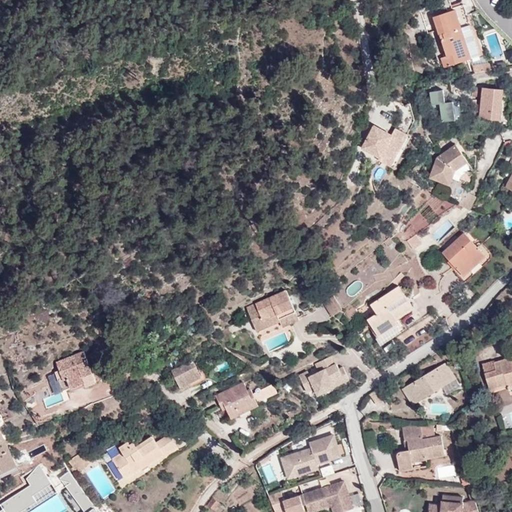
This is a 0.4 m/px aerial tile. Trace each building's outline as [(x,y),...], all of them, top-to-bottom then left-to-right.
[(441,57),(446,67),(481,55),(465,6),(434,17),(447,55),(441,57)] [(491,63),(474,66),(474,73),(492,69),(491,63)] [(439,102),(442,118),(455,116),(452,97),(444,99),(442,87),(428,89),(431,103),(439,102)] [(501,120),(504,89),(484,87),(480,118),(501,120)] [(372,127),(362,149),(379,158),(380,158),(382,154),(394,159),(403,141),(401,140),(405,133),(394,128),(390,135),(372,127)] [(456,170),(468,161),(457,144),(438,157),(431,177),(450,184),(456,170)] [(378,160),(391,167),(394,159),(382,154),(380,158),(379,158),(378,160)] [(415,177),(406,172),(402,177),(412,182),(415,177)] [(476,197),(468,192),(458,204),(469,210),(476,197)] [(465,232),(443,252),(457,268),(465,277),(487,256),(465,232)] [(408,241),(415,249),(423,243),(417,235),(408,241)] [(466,282),(490,260),(487,256),(465,277),(457,268),(455,270),(466,282)] [(407,328),(400,318),(414,309),(399,286),(371,304),(378,313),(368,320),(384,344),(407,328)] [(281,321),(280,319),(296,312),(287,290),(247,308),(257,332),(281,321)] [(323,303),(332,317),(343,310),(334,296),(323,303)] [(283,327),(300,320),(296,312),(280,319),(281,321),(283,327)] [(85,383),(87,386),(97,382),(84,352),(57,363),(64,380),(67,378),(71,388),(85,383)] [(332,354),(315,363),(320,372),(336,363),(332,354)] [(494,363),(496,370),(485,373),(490,390),(508,385),(509,389),(511,388),(511,359),(511,358),(494,363)] [(199,372),(193,361),(173,372),(175,376),(183,390),(192,386),(203,380),(199,372)] [(494,361),(483,364),(485,373),(496,370),(494,363),(494,361)] [(413,405),(457,379),(447,362),(403,389),(413,405)] [(339,368),(336,363),(320,372),(310,377),(308,372),(300,376),(308,392),(316,388),(319,394),(335,386),(332,381),(343,375),(340,370),(339,368)] [(335,386),(346,380),(350,378),(344,367),(340,370),(343,375),(332,381),(335,386)] [(206,380),(201,371),(199,372),(203,380),(192,386),(192,387),(206,380)] [(227,408),(232,418),(240,414),(238,410),(257,400),(252,389),(248,391),(244,382),(217,395),(223,410),(227,408)] [(394,392),(391,387),(385,391),(388,396),(394,392)] [(383,388),(371,395),(372,398),(376,395),(384,389),(383,388)] [(388,396),(385,391),(384,389),(376,395),(372,398),(376,404),(388,396)] [(240,414),(259,405),(257,400),(238,410),(240,414)] [(442,436),(423,438),(422,427),(406,428),(407,437),(411,437),(411,448),(408,448),(401,448),(398,454),(399,466),(412,465),(412,459),(426,458),(426,456),(443,455),(442,436)] [(0,474),(17,466),(0,429),(0,474)] [(168,435),(157,442),(165,454),(175,447),(168,435)] [(341,443),(337,445),(336,443),(333,445),(329,435),(309,442),(311,447),(288,455),(294,475),(312,469),(310,461),(315,459),(316,463),(344,454),(341,443)] [(138,447),(133,439),(120,448),(123,452),(113,459),(125,478),(153,460),(154,462),(165,454),(157,442),(153,437),(138,447)] [(123,452),(120,448),(118,445),(107,450),(113,459),(123,452)] [(86,455),(83,451),(69,462),(73,467),(77,472),(91,462),(86,455)] [(281,458),(288,477),(294,475),(288,455),(281,458)] [(312,469),(318,467),(316,463),(315,459),(310,461),(312,469)] [(65,464),(66,467),(69,471),(73,467),(69,462),(65,464)] [(306,505),(318,501),(320,508),(332,504),(334,511),(340,511),(353,508),(344,480),(303,494),(306,504),(306,505)] [(306,504),(303,494),(284,500),(280,490),(268,495),(275,511),(287,507),(288,511),(305,511),(303,504),(306,504)] [(478,511),(475,500),(465,503),(463,503),(463,497),(443,495),(443,505),(430,504),(429,511),(478,511)] [(208,505),(214,510),(220,502),(214,498),(208,505)] [(306,505),(308,511),(320,508),(318,501),(306,505)] [(216,511),(221,511),(225,507),(220,502),(214,510),(216,511)]
